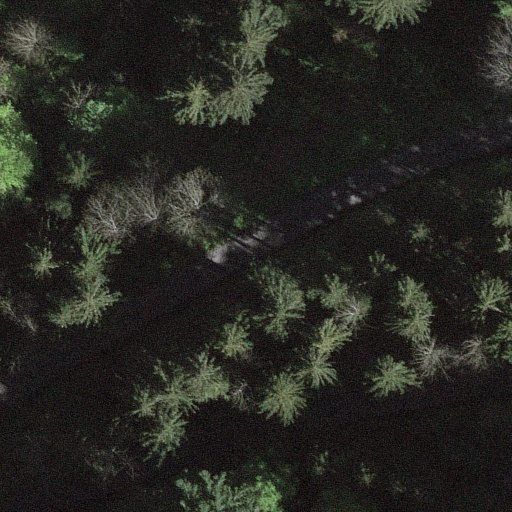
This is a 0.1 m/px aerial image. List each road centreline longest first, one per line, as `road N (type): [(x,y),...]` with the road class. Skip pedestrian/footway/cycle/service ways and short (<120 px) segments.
road 1 (track): [(511,131),(311,200),(0,394)]
road 2 (track): [(31,511),(261,436),(511,387)]
